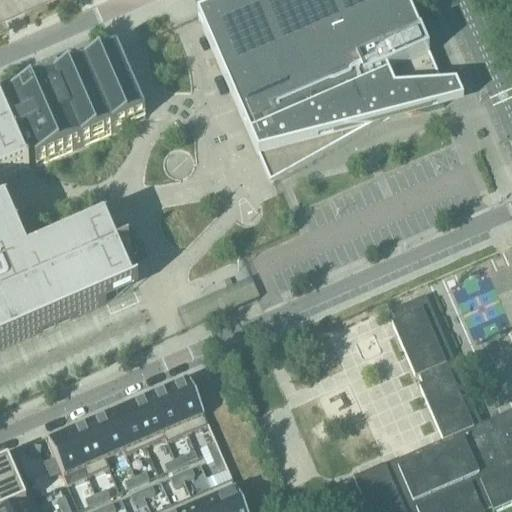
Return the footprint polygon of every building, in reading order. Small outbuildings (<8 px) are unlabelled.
[(6,0),(0,0),(0,11),(9,8),(6,0)] [(403,0),(241,0),(196,20),(269,187),(277,182),(373,129),(464,105),(454,83),(443,90),(439,80),(425,50),(414,23),(403,0)] [(9,106),(0,110),(25,168),(35,164),(36,167),(145,120),(117,55),(8,102),(9,106)] [(28,261),(27,261),(17,237),(19,236),(18,235),(16,235),(6,211),(8,211),(7,209),(5,210),(0,197),(0,183),(29,171),(28,169),(26,170),(25,168),(0,110),(0,109),(0,107),(1,107),(0,106),(0,105),(0,351),(138,291),(138,289),(133,291),(121,265),(117,256),(119,256),(118,254),(117,255),(105,229),(107,228),(107,227),(28,261)] [(499,511),(511,506),(511,413),(481,427),(426,300),(391,315),(395,325),(391,327),(391,328),(392,327),(415,380),(414,380),(415,381),(419,380),(422,389),(419,390),(419,391),(420,391),(443,444),(442,444),(442,445),(443,445),(446,452),(399,472),(396,464),(353,483),(354,484),(366,511),(499,511)] [(189,389),(169,397),(185,433),(205,425),(189,389)] [(169,397),(149,406),(165,442),(185,433),(169,397)] [(149,406),(129,415),(145,451),(165,442),(149,406)] [(129,415),(110,423),(125,459),(145,451),(129,415)] [(110,423),(90,432),(106,468),(125,459),(110,423)] [(90,432),(70,440),(86,477),(106,468),(90,432)] [(70,440),(50,449),(58,468),(62,476),(65,483),(66,485),(86,477),(70,440)] [(219,454),(208,459),(211,466),(222,462),(219,454)] [(222,462),(211,466),(214,474),(225,469),(222,462)] [(189,463),(177,468),(181,475),(192,470),(189,463)] [(58,468),(47,473),(51,480),(62,476),(58,468)] [(177,468),(167,473),(170,480),(181,475),(177,468)] [(9,475),(0,478),(0,502),(18,495),(9,475)] [(62,476),(51,480),(54,488),(65,483),(62,476)] [(195,478),(184,483),(187,490),(198,485),(195,478)] [(149,480),(138,485),(141,492),(152,488),(149,480)] [(184,483),(173,487),(176,495),(187,490),(184,483)] [(138,485),(127,490),(130,497),(141,492),(138,485)] [(25,511),(18,495),(0,502),(0,511),(25,511)] [(155,495),(144,500),(148,507),(159,502),(155,495)] [(109,498),(98,502),(102,510),(113,505),(109,498)] [(144,500),(133,505),(137,511),(148,507),(144,500)] [(98,502),(87,507),(89,511),(96,511),(102,510),(98,502)]
